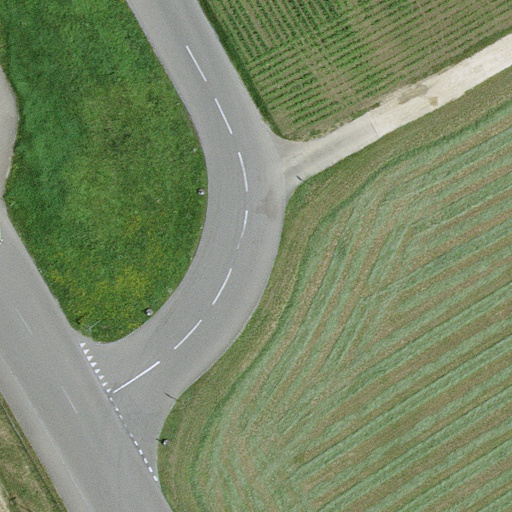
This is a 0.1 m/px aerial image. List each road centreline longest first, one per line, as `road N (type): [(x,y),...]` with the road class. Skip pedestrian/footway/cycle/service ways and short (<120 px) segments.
road 1 (unclassified): [(74,410),(181,339),(224,286),(240,236),(248,198),(243,158),(164,0)]
road 2 (track): [(511,53),(248,198)]
road 3 (unclassified): [(74,410),(0,278)]
